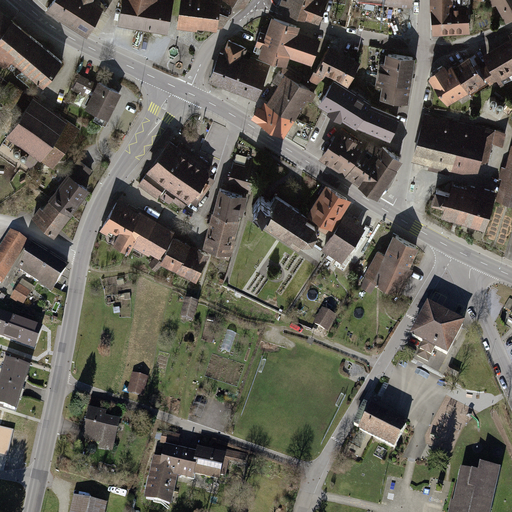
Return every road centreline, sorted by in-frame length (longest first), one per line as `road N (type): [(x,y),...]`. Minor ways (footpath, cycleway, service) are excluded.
road 1 (residential): [(317,470),(60,380)]
road 2 (residential): [(452,248),(317,470)]
road 3 (tertiary): [(82,256),(114,179),(176,86)]
road 4 (primary): [(20,0),(88,46),(176,86)]
road 5 (primary): [(240,118),(390,213)]
road 6 (residential): [(258,6),(369,40),(424,47)]
road 7 (residential): [(390,213),(410,154),(424,47)]
road 8 (tertiary): [(31,511),(60,380)]
road 9 (residential): [(470,257),(470,283),(511,381)]
road 10 (tertiary): [(60,380),(82,256)]
road 11 (residential): [(240,118),(198,235)]
